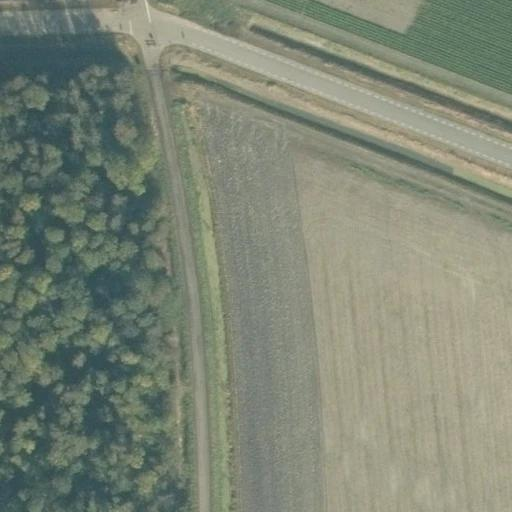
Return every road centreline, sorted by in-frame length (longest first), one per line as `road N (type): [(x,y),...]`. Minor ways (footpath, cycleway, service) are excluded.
road 1 (unclassified): [(203,511),(190,283),(142,24)]
road 2 (unclassified): [(511,157),(173,26),(142,24)]
road 3 (unclassified): [(142,24),(0,26)]
